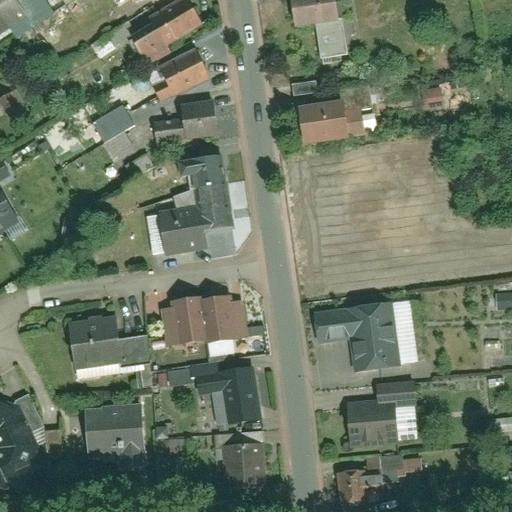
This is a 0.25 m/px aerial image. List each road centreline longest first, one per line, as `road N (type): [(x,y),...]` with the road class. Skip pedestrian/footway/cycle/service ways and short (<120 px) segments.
road 1 (residential): [(0,326),(24,300),(278,261)]
road 2 (residential): [(278,261),(237,0)]
road 3 (residential): [(309,511),(278,261)]
